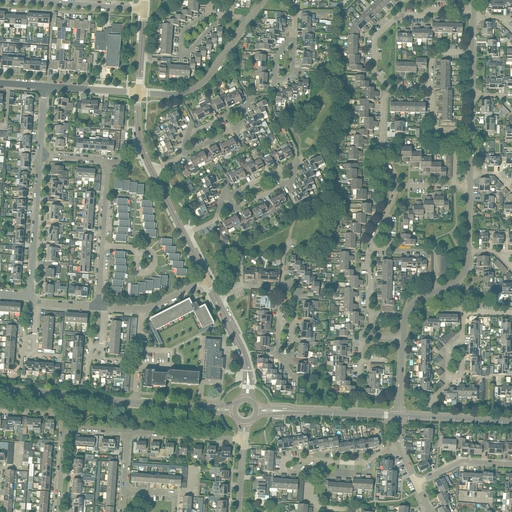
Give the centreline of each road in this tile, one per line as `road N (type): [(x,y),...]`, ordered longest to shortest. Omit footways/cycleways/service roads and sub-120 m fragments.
road 1 (residential): [(388,87),(374,71),(374,37),(396,16),(474,10)]
road 2 (residential): [(228,195),(297,160),(291,180),(233,205)]
road 3 (residential): [(102,245),(107,162),(39,154)]
road 4 (residential): [(29,296),(39,154)]
road 5 (residential): [(138,92),(195,88),(247,22)]
road 6 (secondary): [(397,415),(256,411)]
road 7 (secondary): [(135,402),(0,387)]
